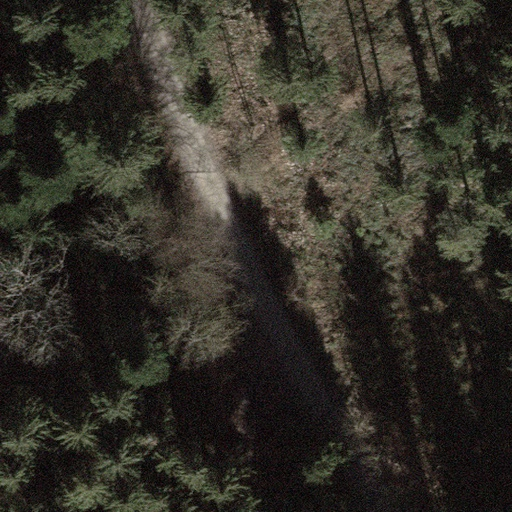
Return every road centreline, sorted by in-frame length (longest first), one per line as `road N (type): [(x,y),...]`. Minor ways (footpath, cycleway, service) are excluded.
road 1 (track): [(381,511),(256,289),(144,0)]
road 2 (track): [(256,289),(279,511)]
